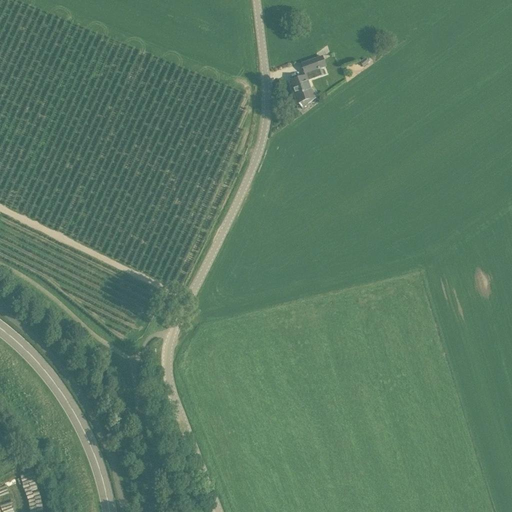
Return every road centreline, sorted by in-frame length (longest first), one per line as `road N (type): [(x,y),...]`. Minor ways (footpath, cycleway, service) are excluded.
road 1 (tertiary): [(216,511),(174,401),(166,348),(261,144),(266,81),(257,0)]
road 2 (tertiary): [(108,511),(71,409),(0,328)]
